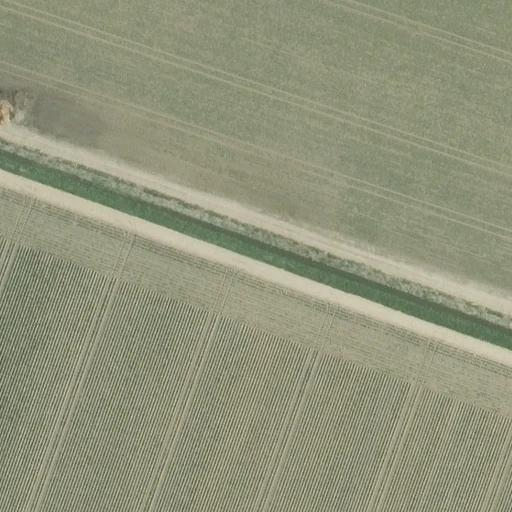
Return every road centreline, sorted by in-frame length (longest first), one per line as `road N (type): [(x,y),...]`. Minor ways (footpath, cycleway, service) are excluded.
road 1 (track): [(511,359),(0,177)]
road 2 (track): [(0,129),(511,307)]
